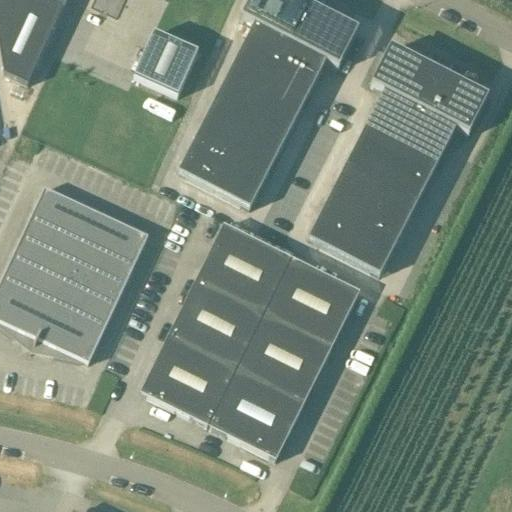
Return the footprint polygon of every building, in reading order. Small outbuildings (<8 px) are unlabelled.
[(63,14),(69,0),(0,0),(0,64),(2,79),(27,90),(63,14)] [(356,36),(307,11),(285,0),(251,0),(240,23),(253,30),(177,177),(249,214),(267,179),(324,67),(337,73),(346,57),(356,36)] [(133,81),(177,101),(197,58),(153,38),(133,81)] [(486,103),(389,53),(370,90),(383,97),(307,244),(379,281),(454,133),(467,140),(486,103)] [(32,351),(33,351),(34,352),(37,346),(54,353),(52,360),(82,366),(88,369),(147,242),(44,194),(0,288),(0,331),(15,343),(19,337),(35,345),(32,351)] [(275,467),(331,354),(359,298),(223,231),(139,399),(275,467)]
